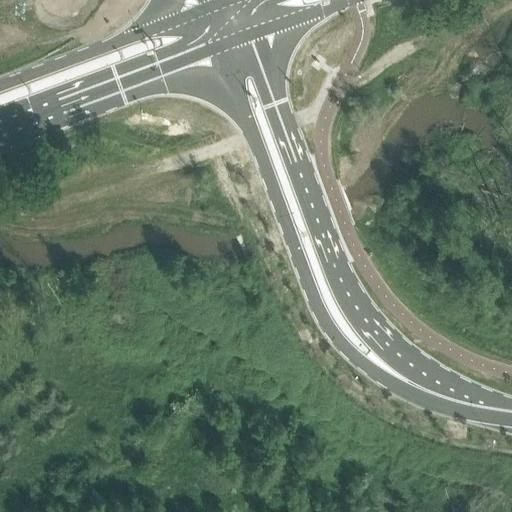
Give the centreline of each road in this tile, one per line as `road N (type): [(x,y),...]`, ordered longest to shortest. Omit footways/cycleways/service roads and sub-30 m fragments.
road 1 (tertiary): [(220,45),(318,305),(360,359),(413,385)]
road 2 (tertiary): [(413,385),(392,339),(345,275),(257,33)]
road 3 (primary): [(0,127),(220,45)]
road 4 (primary): [(209,11),(0,87)]
